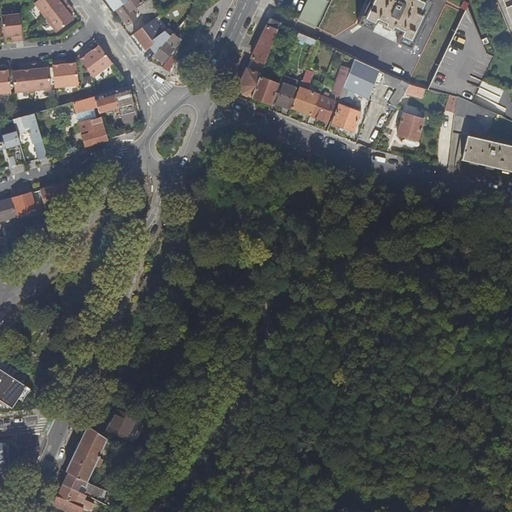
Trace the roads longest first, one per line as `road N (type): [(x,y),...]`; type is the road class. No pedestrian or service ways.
road 1 (residential): [(204,104),(383,166),(511,199)]
road 2 (tertiary): [(60,431),(161,206),(164,172)]
road 3 (tertiary): [(144,161),(8,299)]
road 4 (residential): [(146,147),(0,187)]
